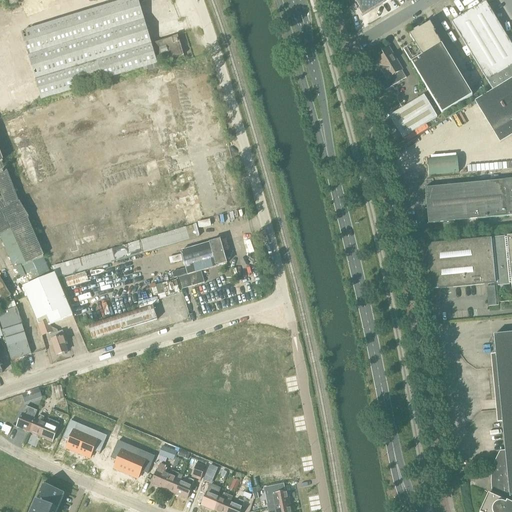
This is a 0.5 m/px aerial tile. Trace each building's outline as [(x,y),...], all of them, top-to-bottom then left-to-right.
[(358,0),(359,1),(356,3),(360,9),(358,10),(362,17),(389,0),(358,0)] [(511,47),(485,3),(451,23),(487,83),(511,67),(511,47)] [(414,44),(403,51),(410,62),(411,63),(411,64),(442,115),(472,97),(437,38),(436,39),(433,34),(435,33),(429,24),(419,31),(414,34),(413,34),(409,36),(414,44)] [(405,79),(401,71),(402,71),(388,49),(381,53),(383,57),(376,61),(380,67),(379,68),(383,74),(382,74),(383,76),(384,76),(386,80),(387,79),(392,87),(405,79)] [(511,79),(474,102),(499,144),(511,136),(511,79)] [(424,96),(389,117),(402,139),(437,118),(424,96)] [(456,157),(427,159),(429,175),(458,173),(456,157)] [(27,265),(42,258),(25,220),(28,218),(19,203),(18,204),(5,172),(4,172),(0,163),(2,163),(0,158),(0,194),(2,199),(0,199),(0,234),(11,228),(27,265)] [(511,180),(486,183),(425,189),(428,225),(511,216),(511,180)] [(11,228),(0,234),(0,238),(14,271),(16,270),(20,279),(25,277),(28,283),(49,273),(43,258),(42,258),(27,265),(11,228)] [(492,253),(493,253),(496,286),(507,285),(504,253),(508,253),(511,295),(511,236),(506,237),(508,250),(504,250),(503,236),(491,237),(493,250),(492,251),(492,253)] [(495,284),(492,253),(492,251),(490,239),(427,245),(432,290),(495,284)] [(54,275),(22,288),(37,324),(47,321),(49,325),(71,316),(54,275)] [(16,308),(0,313),(0,326),(11,361),(31,355),(16,308)] [(47,321),(37,324),(41,334),(42,337),(49,334),(50,336),(51,342),(56,356),(67,352),(65,345),(67,345),(64,337),(62,332),(57,334),(55,331),(51,329),(49,325),(47,321)] [(505,461),(495,462),(494,464),(493,467),(492,470),(492,472),(491,475),(491,478),(491,481),(491,484),(491,487),(491,489),(491,492),(492,496),(488,495),(479,511),(511,511),(511,334),(493,336),(496,369),(502,368),(506,409),(500,410),(505,461)] [(38,390),(22,395),(25,403),(40,398),(38,390)] [(73,404),(73,403),(67,400),(64,399),(66,407),(71,409),(73,404)] [(22,414),(16,428),(28,433),(34,419),(37,412),(26,407),(22,414)] [(34,419),(28,433),(40,438),(46,424),(42,423),(43,420),(44,418),(39,416),(37,420),(34,419)] [(46,424),(40,438),(52,443),(57,429),(59,424),(54,422),(48,419),(46,424)] [(70,421),(62,439),(69,441),(68,442),(67,445),(66,449),(78,454),(88,429),(70,421)] [(88,429),(78,454),(90,459),(91,455),(92,453),(93,452),(99,454),(107,437),(88,429)] [(118,442),(110,459),(117,462),(116,463),(115,465),(114,469),(126,474),(136,449),(118,442)] [(162,444),(156,442),(152,452),(158,454),(162,444)] [(163,447),(159,456),(174,462),(177,453),(163,447)] [(136,449),(126,474),(138,479),(139,476),(140,473),(141,472),(147,475),(155,457),(136,449)] [(197,464),(192,479),(201,482),(206,467),(197,464)] [(218,470),(210,466),(203,481),(211,485),(218,470)] [(157,471),(151,485),(163,490),(169,476),(162,474),(164,469),(159,467),(157,472),(157,471)] [(169,476),(163,490),(174,495),(180,481),(176,480),(178,475),(173,473),(171,472),(169,476)] [(180,481),(174,495),(186,500),(192,486),(194,482),(189,479),(187,484),(180,481)] [(234,480),(230,490),(235,492),(239,482),(234,480)] [(56,511),(64,494),(42,485),(30,511),(56,511)] [(207,493),(201,506),(213,511),(219,498),(217,497),(220,489),(210,485),(207,493)] [(275,487),(263,489),(268,510),(275,509),(290,506),(287,493),(285,493),(277,495),(275,487)] [(219,498),(213,511),(214,511),(226,511),(230,503),(232,498),(228,496),(223,494),(221,499),(219,498)] [(230,503),(226,511),(240,511),(242,508),(245,501),(233,496),(232,498),(230,503)] [(85,503),(81,511),(98,511),(100,509),(85,503)]
